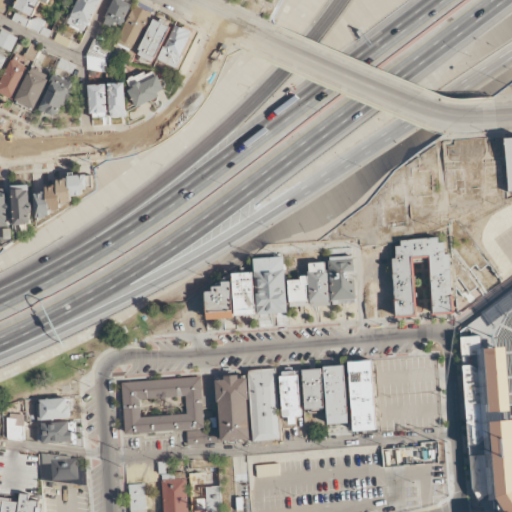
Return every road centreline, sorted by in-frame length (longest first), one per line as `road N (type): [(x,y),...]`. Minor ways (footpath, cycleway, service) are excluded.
road 1 (motorway): [(0,341),(195,229),(498,0)]
road 2 (motorway): [(438,0),(180,194),(0,299)]
road 3 (motorway): [(0,357),(161,281),(349,160)]
road 4 (motorway): [(6,339),(131,288),(349,160)]
road 5 (residential): [(447,331),(100,366)]
road 6 (residential): [(227,22),(205,80),(166,125),(116,146),(0,156)]
road 7 (motorway): [(339,0),(269,86),(154,186)]
road 8 (tertiary): [(471,118),(425,108),(249,31)]
road 9 (motorway): [(349,160),(511,52)]
road 10 (motorway): [(154,186),(0,284)]
road 11 (residential): [(461,511),(447,331)]
road 12 (residential): [(100,366),(109,511)]
